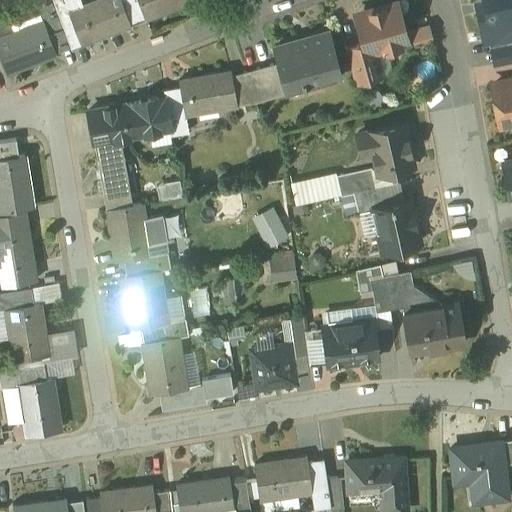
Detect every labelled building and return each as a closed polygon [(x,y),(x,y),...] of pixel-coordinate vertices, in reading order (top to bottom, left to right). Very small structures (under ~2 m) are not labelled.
[(68,39),(53,0),(46,0),(36,4),(43,21),(52,45),(68,39)] [(96,0),(82,5),(79,0),(53,0),(68,39),(71,46),(130,24),(121,0),(96,0)] [(138,0),(121,0),(130,24),(145,18),(138,0)] [(138,0),(145,17),(184,2),(183,0),(138,0)] [(475,0),(484,41),(511,35),(511,9),(510,0),(475,0)] [(397,3),(367,11),(362,20),(357,21),(363,43),(366,53),(374,51),(384,48),(385,50),(400,46),(399,44),(408,41),(397,3)] [(42,22),(14,33),(11,24),(13,24),(5,5),(0,6),(0,54),(7,72),(8,71),(7,70),(46,56),(43,49),(52,45),(43,21),(42,21),(42,22)] [(327,33),(299,41),(299,40),(274,47),(278,62),(285,85),(286,85),(301,80),(304,88),(307,87),(306,84),(340,74),(328,32),(327,32),(327,33)] [(363,43),(345,48),(355,83),(381,76),(374,51),(366,53),(363,43)] [(278,62),(245,71),(255,102),(288,93),(286,85),(285,85),(278,62)] [(231,70),(179,80),(180,86),(185,114),(236,105),(231,75),(231,70)] [(255,102),(245,71),(231,75),(236,105),(255,102)] [(511,80),(493,84),(501,124),(511,121),(511,80)] [(180,86),(163,89),(172,135),(188,132),(185,114),(180,86)] [(159,97),(133,102),(133,101),(131,101),(132,104),(115,107),(115,105),(88,110),(94,142),(95,141),(120,137),(169,128),(170,135),(172,135),(164,95),(163,95),(163,96),(161,97),(161,96),(159,96),(159,97)] [(404,123),(358,133),(361,151),(372,149),(377,173),(414,165),(404,123)] [(120,137),(95,141),(98,159),(105,195),(129,191),(120,138),(121,138),(120,137)] [(16,139),(0,141),(0,158),(18,156),(16,139)] [(18,156),(0,158),(0,211),(33,206),(24,155),(18,156)] [(511,158),(504,160),(503,160),(509,196),(511,195),(511,158)] [(371,167),(336,175),(341,195),(354,192),(375,187),(371,167)] [(375,187),(354,192),(358,213),(373,209),(373,208),(390,204),(386,184),(375,187)] [(129,191),(105,195),(107,208),(108,208),(132,204),(129,191)] [(390,204),(373,208),(373,209),(382,251),(419,242),(409,199),(390,204)] [(132,204),(108,208),(115,250),(122,249),(123,258),(150,254),(142,203),(132,204)] [(25,210),(0,214),(0,277),(1,285),(36,279),(25,210)] [(150,254),(123,258),(126,275),(158,270),(170,268),(168,251),(150,254)] [(380,264),(356,269),(360,292),(372,290),(370,277),(382,275),(380,264)] [(126,275),(125,275),(132,317),(139,316),(140,325),(167,321),(158,270),(126,275)] [(410,270),(382,275),(388,308),(404,306),(401,286),(412,284),(410,270)] [(382,275),(370,277),(372,290),(375,311),(388,308),(382,275)] [(441,305),(412,284),(401,286),(404,306),(405,311),(403,312),(406,330),(408,330),(412,352),(463,343),(456,302),(441,305)] [(31,287),(0,291),(0,308),(6,308),(33,303),(31,287)] [(33,303),(6,308),(14,359),(48,354),(39,302),(33,303)] [(167,321),(140,325),(143,342),(144,341),(178,336),(188,334),(185,318),(167,321)] [(373,318),(322,325),(322,327),(327,361),(327,365),(378,358),(373,318)] [(253,346),(260,386),(296,380),(292,356),(308,354),(311,353),(307,329),(305,320),(272,326),(275,343),(253,346)] [(307,329),(311,353),(308,354),(309,363),(327,361),(322,327),(307,329)] [(178,336),(144,341),(151,383),(158,382),(159,392),(186,387),(186,386),(185,387),(177,337),(178,337),(178,336)] [(43,362),(0,369),(0,382),(1,386),(18,384),(46,378),(43,362)] [(230,374),(202,379),(203,384),(204,384),(206,397),(233,393),(230,374)] [(46,378),(18,384),(26,435),(60,429),(52,378),(46,378)] [(186,387),(159,392),(162,409),(206,401),(206,397),(204,384),(203,384),(186,387)] [(511,439),(500,441),(503,464),(511,463),(511,439)] [(500,441),(451,447),(455,481),(483,478),(486,498),(506,496),(503,464),(500,441)] [(306,457),(255,465),(257,480),(259,497),(260,498),(311,491),(307,463),(306,457)] [(403,457),(347,461),(348,490),(382,488),(384,511),(406,511),(403,457)] [(324,461),(307,463),(311,491),(313,509),(330,506),(326,478),(324,461)] [(227,479),(211,482),(211,478),(209,479),(209,480),(178,484),(178,483),(176,484),(179,502),(180,511),(250,511),(249,499),(246,482),(246,480),(229,482),(228,476),(226,476),(227,479)] [(340,477),(326,478),(330,506),(330,510),(343,509),(340,477)] [(257,480),(246,482),(249,499),(259,497),(257,480)] [(152,486),(100,492),(101,496),(102,511),(155,511),(153,492),(152,486)] [(170,490),(153,492),(155,511),(172,511),(171,503),(170,490)] [(46,499),(15,503),(15,502),(13,502),(13,511),(84,511),(83,499),(66,501),(65,495),(63,496),(64,499),(48,501),(48,498),(46,498),(46,499)] [(102,511),(101,496),(86,498),(87,503),(87,511),(102,511)] [(180,511),(179,502),(171,503),(172,511),(180,511)]
